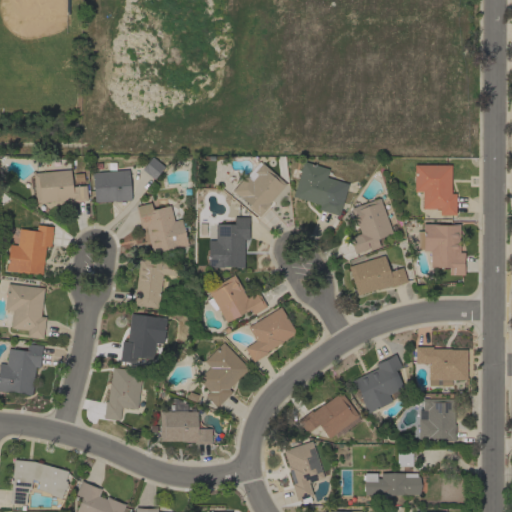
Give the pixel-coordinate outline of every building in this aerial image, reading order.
[(163,166),(153,179),(141,169),(151,156),(163,166)] [(338,215),(318,209),(319,204),(292,196),(302,161),(328,168),(325,177),(347,183),(338,215)] [(268,203),(269,204),(258,216),(247,206),(248,204),(241,198),(240,198),(231,190),(244,175),(246,177),(252,170),(253,171),(261,163),(285,184),(268,203)] [(450,193),(455,193),(455,214),(439,214),(439,208),(422,208),(422,191),(413,191),(413,164),(450,165),(450,193)] [(79,175),(80,185),(85,185),(86,200),(70,202),(69,200),(56,201),(35,202),(32,173),(69,169),(70,176),(79,175)] [(128,169),(130,200),(114,201),(114,200),(94,202),(91,173),(128,169)] [(391,232),(376,238),(379,246),(369,249),(368,245),(367,246),(368,248),(354,253),(348,237),(360,233),(357,225),(356,225),(350,208),(379,198),(391,232)] [(173,221),(180,219),(187,245),(172,249),(172,248),(162,251),(162,252),(152,254),(145,227),(140,228),(135,206),(150,202),(152,209),(169,205),(173,221)] [(215,224),(233,224),(233,216),(248,217),(248,239),(243,239),(243,267),(235,267),(235,266),(223,266),(223,267),(207,267),(207,240),(215,240),(215,224)] [(459,223),(459,252),(464,252),(463,274),(448,274),(448,267),(429,267),(430,251),(422,251),(422,249),(416,249),(416,231),(422,231),(422,223),(459,223)] [(18,228),(35,231),(36,224),(52,227),(49,246),(45,246),(41,274),(27,272),(27,273),(5,270),(9,244),(16,245),(18,228)] [(383,255),(388,271),(402,267),(406,282),(390,287),(389,285),(377,289),(377,288),(356,294),(347,266),(383,255)] [(175,276),(162,274),(157,308),(133,305),(139,258),(181,263),(179,276),(175,275),(175,276)] [(242,290),(246,298),(257,291),(265,306),(252,314),(249,309),(226,323),(217,308),(214,310),(205,300),(210,297),(206,290),(233,274),(242,290)] [(43,288),(40,316),(44,316),(42,338),(26,336),(27,330),(9,327),(12,310),(3,309),(7,283),(43,288)] [(279,306),(295,332),(281,341),(266,351),(267,352),(252,362),(243,347),(255,340),(246,327),(279,306)] [(121,341),(126,341),(130,313),(165,318),(162,343),(154,342),(152,359),(130,356),(129,362),(119,361),(121,341)] [(204,395),(208,391),(196,379),(209,367),(203,361),(222,342),(248,368),(227,388),(231,392),(215,407),(204,395)] [(0,363),(5,364),(7,348),(25,350),(26,343),(42,345),(39,367),(34,367),(31,394),(21,393),(21,392),(10,390),(10,392),(0,390),(0,363)] [(465,379),(450,379),(450,386),(440,385),(440,379),(436,379),(436,385),(427,385),(427,363),(414,363),(414,346),(431,346),(431,348),(449,348),(449,349),(465,349),(465,379)] [(394,353),(408,384),(387,394),(391,401),(366,413),(351,380),(376,368),(374,363),(394,353)] [(104,401),(106,401),(108,383),(109,383),(111,367),(141,371),(136,409),(120,407),(118,420),(102,418),(104,401)] [(359,418),(345,429),(346,430),(340,435),(339,433),(334,437),(332,434),(327,438),(317,424),(306,432),(297,420),(310,410),(312,411),(322,404),(339,391),(357,415),(357,416),(359,418)] [(172,398),(174,398),(185,403),(185,411),(196,411),(196,428),(210,428),(210,443),(193,443),(193,442),(180,441),(158,441),(158,411),(172,411),(172,398)] [(422,398),(450,398),(450,401),(453,401),(453,424),(454,424),(454,440),(439,440),(439,443),(426,443),(426,439),(417,439),(417,410),(422,410),(422,398)] [(311,440),(322,477),(308,482),(312,495),(305,497),(306,498),(305,499),(305,500),(300,502),(299,499),(296,500),(290,484),(292,483),(286,466),(287,465),(282,450),(311,440)] [(396,448),(411,448),(411,466),(396,466),(396,448)] [(67,471),(64,481),(66,481),(65,483),(67,483),(65,489),(63,489),(60,497),(59,497),(57,497),(49,494),(49,493),(36,489),(39,481),(31,479),(30,490),(28,490),(28,493),(26,493),(25,504),(9,503),(12,459),(34,461),(67,471)] [(418,473),(418,494),(392,494),(392,496),(381,496),(381,494),(363,494),(363,473),(376,472),(376,478),(379,478),(379,473),(418,473)] [(74,511),(81,497),(74,494),(80,480),(100,488),(97,495),(105,498),(106,496),(125,503),(121,511),(74,511)]
